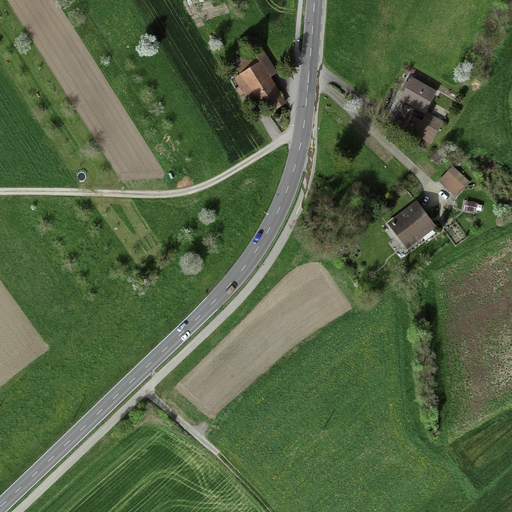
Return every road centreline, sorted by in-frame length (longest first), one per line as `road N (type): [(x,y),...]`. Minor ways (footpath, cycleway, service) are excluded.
road 1 (primary): [(0,506),(230,284),(259,245),(300,144),(314,0)]
road 2 (track): [(16,511),(268,262),(305,183),(306,103)]
road 3 (track): [(0,191),(170,195),(240,170),(303,128)]
